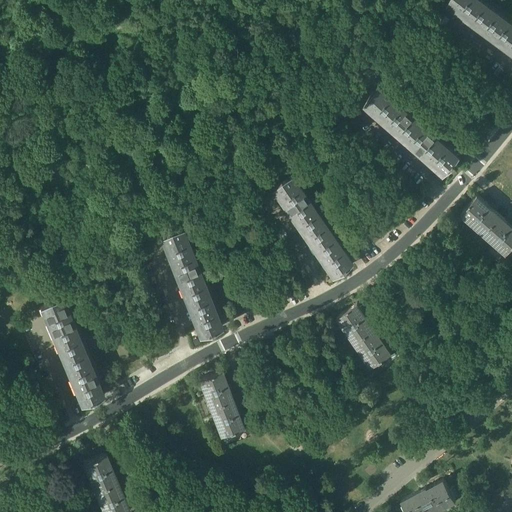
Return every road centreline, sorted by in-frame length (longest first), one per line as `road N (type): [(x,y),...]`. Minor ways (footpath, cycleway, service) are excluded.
road 1 (unclassified): [(0,456),(79,427),(192,357),(349,278),(401,241),(468,173)]
road 2 (unclassified): [(356,511),(511,383)]
